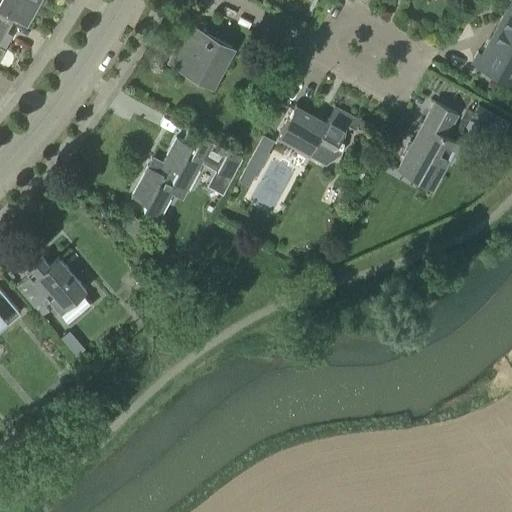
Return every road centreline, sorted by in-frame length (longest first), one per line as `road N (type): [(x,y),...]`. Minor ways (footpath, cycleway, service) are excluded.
road 1 (tertiary): [(0,171),(80,78),(129,0)]
road 2 (residential): [(318,53),(341,11),(416,52),(393,94)]
